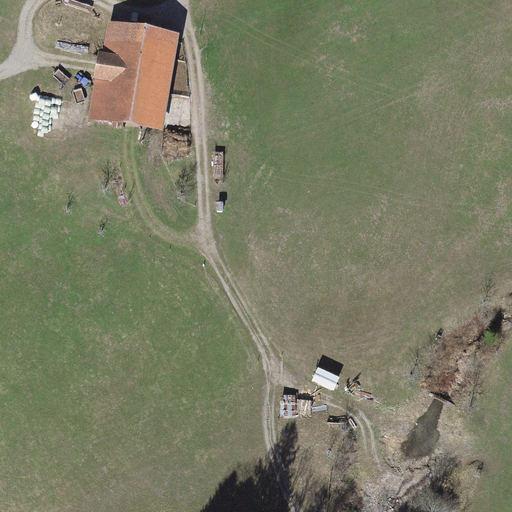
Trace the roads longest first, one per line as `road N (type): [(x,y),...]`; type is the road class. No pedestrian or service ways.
road 1 (unclassified): [(179,0),(195,78),(202,226),(264,378),(297,401),(359,410)]
road 2 (track): [(284,511),(256,427),(264,378)]
